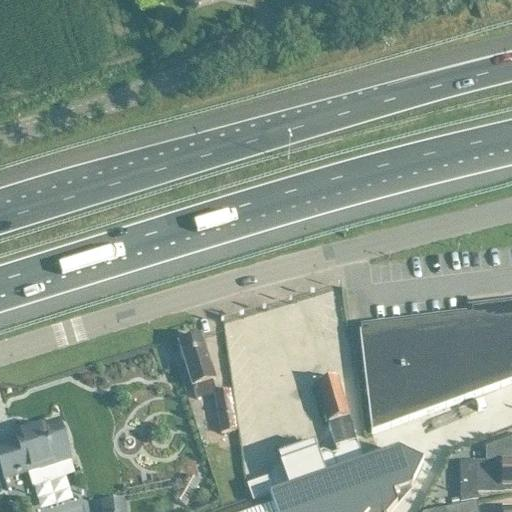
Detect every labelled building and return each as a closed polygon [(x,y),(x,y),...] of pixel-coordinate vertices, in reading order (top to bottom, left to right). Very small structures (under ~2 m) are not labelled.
[(374,332),(359,334),(371,436),(511,384),(511,311),(377,328),(378,332),(374,332)] [(188,374),(193,389),(214,382),(209,368),(209,367),(200,339),(179,346),(188,375),(188,374)] [(337,379),(316,386),(335,449),(355,443),(348,419),(349,419),(337,379)] [(215,395),(221,434),(237,432),(230,392),(215,395)] [(17,444),(0,449),(0,466),(5,481),(28,474),(32,487),(75,474),(59,424),(15,437),(17,444)] [(485,464),(460,464),(461,504),(478,501),(478,495),(503,494),(503,493),(511,493),(511,439),(485,449),(485,464)] [(363,467),(338,475),(332,457),(323,453),(316,455),(280,468),(273,470),(269,479),(275,497),(232,511),(393,511),(397,508),(393,497),(411,491),(423,465),(400,454),(363,467)] [(101,503),(101,511),(125,511),(124,500),(101,503)] [(478,511),(477,503),(433,511),(478,511)]
